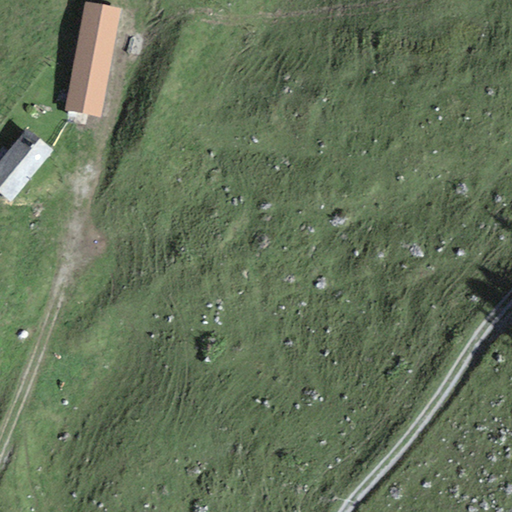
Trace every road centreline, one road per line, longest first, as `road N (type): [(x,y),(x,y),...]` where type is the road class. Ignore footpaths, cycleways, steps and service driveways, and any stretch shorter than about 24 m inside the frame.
road 1 (track): [(353,511),(511,309)]
road 2 (track): [(81,216),(63,289),(0,458)]
